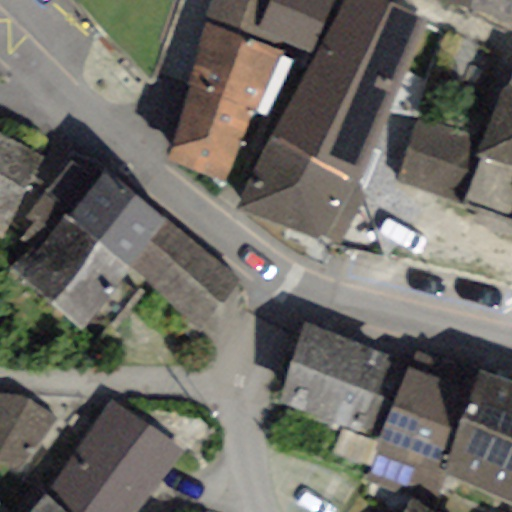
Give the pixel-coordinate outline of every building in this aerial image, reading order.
[(210,0),(207,9),(311,44),(326,0),(210,0)] [(414,10),(387,0),(352,0),(318,74),(374,106),(414,10)] [(511,0),(470,0),(511,13),(511,0)] [(206,17),(189,80),(254,102),(282,46),(206,17)] [(511,66),(506,81),(501,79),(477,138),(474,147),(481,148),(461,199),(511,219),(511,217),(511,66)] [(318,74),(308,68),(273,128),(354,175),(389,115),(374,106),(318,74)] [(254,102),(189,80),(166,156),(222,176),(254,102)] [(477,138),(415,122),(394,180),(461,199),(481,148),(474,147),(477,138)] [(0,126),(0,231),(2,232),(44,148),(0,126)] [(368,183),(354,175),(273,128),(235,198),(338,241),(368,183)] [(168,211),(105,158),(62,206),(124,262),(163,216),(168,211)] [(74,319),(124,262),(62,206),(11,265),(74,319)] [(238,280),(163,216),(124,262),(200,326),(238,280)] [(385,347),(302,317),(274,395),(356,425),(359,418),(385,347)] [(472,378),(385,347),(359,418),(379,426),(373,441),(439,465),(472,378)] [(511,373),(479,361),(472,378),(439,465),(511,492),(511,373)] [(0,394),(0,457),(21,471),(55,415),(15,389),(0,394)] [(111,399),(43,489),(73,511),(133,511),(180,451),(111,399)] [(24,511),(73,511),(43,489),(24,511)] [(446,511),(409,493),(399,511),(446,511)]
